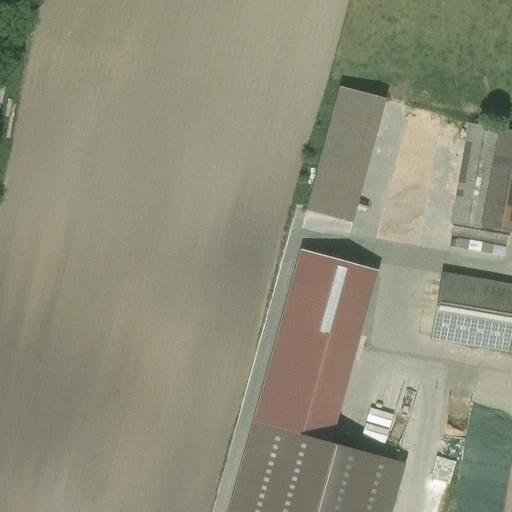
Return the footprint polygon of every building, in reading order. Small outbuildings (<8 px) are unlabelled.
[(383,101),(338,89),(306,209),(351,222),(383,101)] [(511,221),(511,131),(468,124),(451,223),(466,226),(496,231),(510,233),(511,221)] [(496,231),(466,226),(460,261),(490,267),(496,231)] [(511,287),(441,276),(431,337),(511,351),(511,287)] [(387,511),(400,469),(250,427),(226,511),(387,511)]
